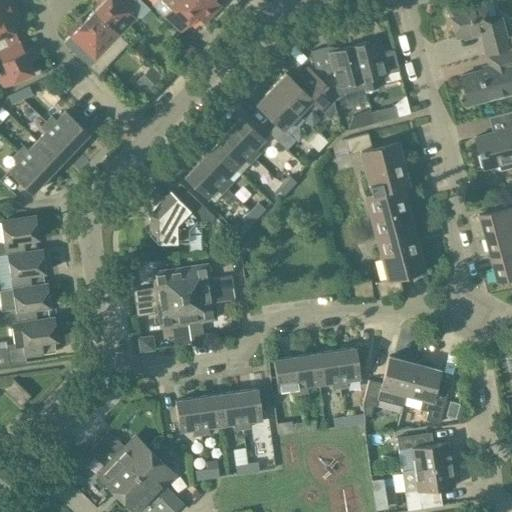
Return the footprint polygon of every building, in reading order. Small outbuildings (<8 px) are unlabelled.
[(0,0),(0,10),(13,4),(10,0),(0,0)] [(102,0),(92,11),(118,35),(134,17),(141,18),(150,9),(140,0),(102,0)] [(211,14),(196,0),(155,0),(151,4),(179,32),(195,15),(203,23),(211,14)] [(196,0),(211,14),(221,4),(216,0),(196,0)] [(511,48),(511,35),(506,37),(500,17),(487,20),(487,17),(496,14),(491,0),(486,0),(449,10),(456,37),(479,31),(486,56),(511,48)] [(18,15),(13,4),(0,10),(0,48),(5,46),(17,41),(13,31),(18,29),(13,18),(18,15)] [(92,11),(69,36),(86,52),(94,60),(101,53),(118,35),(92,11)] [(352,46),(365,92),(377,89),(374,77),(386,74),(385,72),(399,68),(393,49),(380,53),(377,39),(352,46)] [(195,50),(185,41),(173,54),(182,63),(195,50)] [(5,46),(0,48),(0,59),(5,71),(0,72),(0,85),(1,87),(33,73),(27,62),(37,57),(32,46),(10,56),(5,46)] [(332,64),(308,70),(327,89),(328,91),(325,95),(331,101),(332,104),(334,101),(333,100),(365,92),(352,46),(329,52),(332,64)] [(511,48),(486,56),(488,64),(480,66),(481,70),(460,76),(468,104),(511,91),(511,48)] [(150,67),(136,82),(144,90),(159,75),(150,67)] [(283,74),(269,89),(296,114),(297,113),(303,106),(307,110),(314,110),(317,108),(323,113),(324,112),(330,118),(335,113),(332,104),(331,101),(325,95),(328,91),(327,89),(308,70),(305,68),(295,78),(302,84),(298,88),(283,74)] [(28,86),(19,90),(23,99),(32,95),(28,86)] [(296,114),(269,89),(255,104),(275,123),(266,132),(285,150),(295,139),(289,134),(304,119),(297,113),(296,114)] [(11,104),(23,99),(19,90),(7,95),(11,104)] [(0,108),(0,122),(8,113),(2,106),(0,108)] [(396,117),(393,106),(371,112),(373,123),(396,117)] [(483,168),(498,164),(500,171),(511,167),(511,162),(511,161),(511,160),(511,110),(511,111),(511,116),(511,127),(474,137),(483,168)] [(45,120),(44,122),(72,148),(86,133),(63,111),(54,120),(49,116),(45,120)] [(239,116),(225,132),(253,158),(258,152),(254,148),(263,139),(239,116)] [(58,163),(72,148),(44,122),(38,128),(43,133),(35,141),(58,163)] [(253,158),(225,132),(211,147),(239,173),(253,158)] [(372,147),(368,133),(346,139),(331,146),(335,158),(361,151),(372,192),(366,194),(388,279),(377,282),(381,297),(404,290),(400,276),(425,269),(403,185),(410,183),(398,140),(372,147)] [(16,151),(44,178),(58,163),(35,141),(26,150),(21,146),(16,151)] [(239,173),(211,147),(197,162),(225,188),(239,173)] [(29,193),(44,178),(16,151),(10,158),(15,162),(6,171),(29,193)] [(225,188),(197,162),(183,177),(206,199),(215,190),(219,194),(225,188)] [(288,191),(296,181),(289,175),(281,184),(288,191)] [(282,198),(288,191),(281,184),(273,191),(282,198)] [(213,215),(187,190),(177,200),(169,192),(151,211),(148,219),(148,236),(156,243),(187,242),(187,230),(196,221),(209,220),(213,215)] [(258,201),(249,210),(257,218),(265,209),(258,201)] [(511,205),(478,214),(485,237),(511,229),(511,205)] [(241,218),(249,225),(257,218),(249,210),(241,218)] [(0,255),(7,254),(15,253),(13,241),(38,237),(35,215),(0,220),(3,242),(0,242),(0,255)] [(511,229),(485,237),(490,259),(511,253),(511,229)] [(229,242),(229,255),(240,255),(238,243),(240,241),(239,240),(235,236),(229,242)] [(7,254),(12,288),(22,287),(20,275),(45,271),(42,249),(15,253),(7,254)] [(511,278),(511,253),(490,259),(497,282),(511,278)] [(127,257),(129,268),(142,266),(140,254),(127,256),(127,257)] [(188,323),(191,343),(203,341),(201,321),(215,319),(212,301),(234,297),(231,275),(205,279),(203,265),(179,268),(152,272),(154,287),(132,290),(136,316),(158,312),(160,327),(188,323)] [(47,283),(22,287),(12,288),(12,289),(0,290),(0,306),(0,310),(0,324),(11,323),(27,321),(25,309),(50,305),(47,283)] [(14,344),(6,346),(7,354),(9,365),(25,363),(24,356),(33,354),(42,353),(41,341),(53,339),(57,339),(54,317),(27,321),(11,323),(14,344)] [(227,328),(228,337),(238,335),(237,326),(227,328)] [(333,350),(339,388),(347,387),(346,381),(358,379),(354,347),(333,350)] [(339,388),(333,350),(313,353),(318,385),(330,383),(331,389),(339,388)] [(313,353),(293,356),(299,393),(306,392),(305,387),(318,385),(313,353)] [(299,393),(293,356),(272,359),(277,390),(289,388),(290,394),(299,393)] [(367,380),(361,404),(363,414),(370,415),(372,406),(372,405),(376,406),(377,402),(378,398),(402,405),(404,394),(412,363),(387,356),(380,383),(367,380)] [(412,363),(404,394),(421,398),(418,409),(426,411),(424,420),(438,424),(444,400),(430,397),(437,369),(412,363)] [(30,395),(12,378),(2,388),(20,405),(30,395)] [(234,392),(239,430),(248,428),(247,422),(259,420),(255,389),(234,392)] [(239,430),(234,392),(214,395),(219,426),(231,425),(232,431),(239,430)] [(214,395),(194,398),(199,435),(207,434),(206,428),(219,426),(214,395)] [(199,435),(194,398),(173,401),(178,432),(190,430),(191,436),(199,435)] [(456,418),(460,404),(451,402),(447,416),(456,418)] [(355,415),(343,416),(345,426),(356,425),(355,415)] [(345,426),(343,416),(332,418),(334,428),(345,426)] [(314,420),(303,422),(304,432),(316,430),(314,420)] [(304,432),(303,422),(292,423),(293,433),(304,432)] [(135,475),(154,455),(134,436),(124,447),(107,431),(99,440),(135,475)] [(426,434),(396,438),(397,450),(398,450),(409,448),(412,471),(453,465),(451,450),(448,450),(447,442),(427,445),(426,434)] [(116,494),(135,475),(99,440),(90,449),(107,464),(96,475),(116,494)] [(154,455),(135,475),(173,511),(174,511),(183,504),(163,485),(174,474),(154,455)] [(75,467),(68,460),(58,471),(65,477),(75,467)] [(246,464),(247,472),(259,470),(258,463),(246,464)] [(247,472),(246,464),(235,466),(236,473),(247,472)] [(412,471),(401,472),(403,492),(404,492),(407,510),(421,509),(418,492),(453,487),(452,478),(455,477),(453,465),(412,471)] [(217,469),(206,470),(207,477),(218,476),(217,469)] [(207,477),(206,470),(195,472),(196,479),(207,477)] [(173,511),(135,475),(116,494),(134,511),(137,511),(139,511),(140,511),(173,511)] [(373,496),(375,510),(385,508),(383,495),(373,496)]
